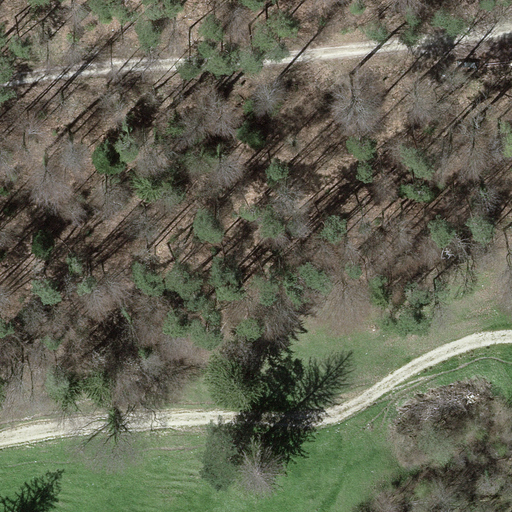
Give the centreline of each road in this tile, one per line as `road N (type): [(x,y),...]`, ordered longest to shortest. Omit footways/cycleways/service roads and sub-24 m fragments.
road 1 (track): [(511,340),(448,352),(311,424),(169,420),(0,443)]
road 2 (track): [(0,85),(307,63),(511,31)]
